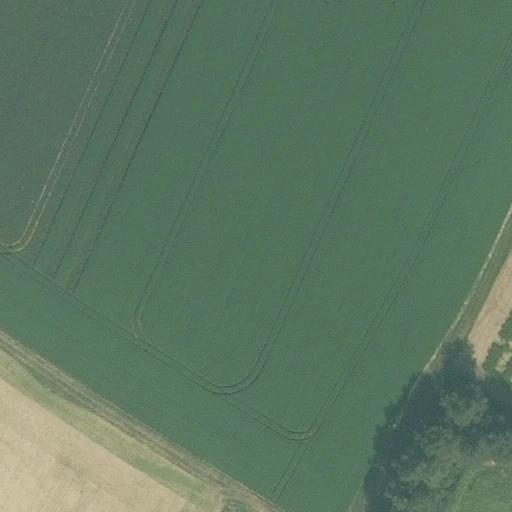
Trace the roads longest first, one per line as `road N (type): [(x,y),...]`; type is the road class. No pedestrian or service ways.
road 1 (track): [(373,511),(404,430),(511,229)]
road 2 (track): [(0,346),(263,511)]
